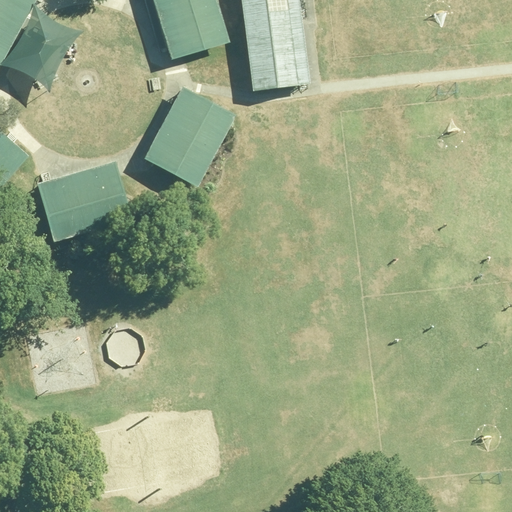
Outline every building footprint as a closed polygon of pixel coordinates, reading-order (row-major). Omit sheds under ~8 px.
[(0,0),(0,68),(33,7),(20,0),(0,0)] [(210,0),(155,0),(173,64),(224,50),(210,0)] [(287,0),(228,0),(240,88),(297,81),(287,0)] [(73,35),(38,16),(3,79),(38,98),(73,35)] [(241,121),(186,88),(145,155),(201,188),(241,121)] [(2,127),(0,129),(0,189),(32,156),(18,143),(2,127)] [(135,220),(114,159),(38,184),(59,245),(135,220)]
